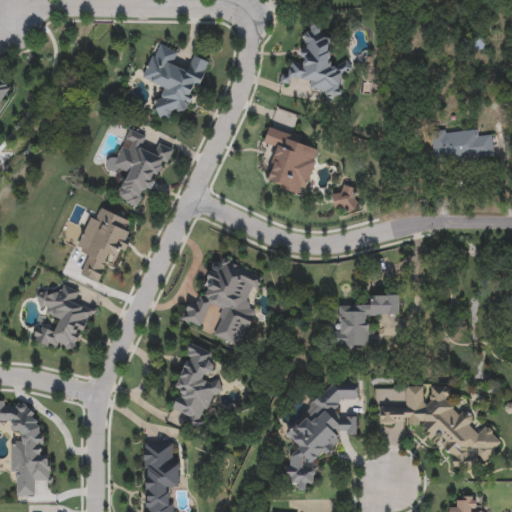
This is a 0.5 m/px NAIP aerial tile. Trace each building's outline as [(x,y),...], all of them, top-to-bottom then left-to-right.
[(338,97),(309,91),(310,82),(291,78),(290,85),(282,84),(287,61),(300,64),(308,27),(333,32),(327,62),(350,67),(348,75),(342,74),(338,97)] [(208,62),(188,113),(178,109),(173,121),(154,114),(165,89),(142,80),(157,44),(177,52),(172,66),(187,72),(193,56),(208,62)] [(0,82),(9,88),(0,103),(0,82)] [(494,156),(434,163),(431,136),(490,129),(494,156)] [(172,149),(154,192),(145,189),(137,207),(116,198),(126,174),(105,166),(109,157),(117,160),(129,130),(146,137),(142,146),(156,152),(159,144),(172,149)] [(267,184),(276,148),(263,145),(267,130),(319,144),(305,195),(267,184)] [(98,282),(80,274),(88,253),(77,249),(90,217),(96,219),(101,209),(130,221),(125,232),(132,235),(122,258),(110,253),(98,282)] [(261,279),(248,306),(257,311),(238,348),(212,335),(224,312),(210,305),(199,328),(181,319),(190,302),(196,305),(219,258),(261,279)] [(92,310),(73,355),(33,338),(38,326),(54,333),(60,318),(34,307),(41,291),(58,298),(63,285),(79,292),(74,303),(92,310)] [(398,315),(369,315),(369,347),(330,347),(330,331),(339,331),(339,306),(370,306),(369,296),(398,296),(398,315)] [(215,353),(207,379),(217,383),(202,430),(187,425),(189,416),(174,411),(180,390),(176,389),(190,345),(215,353)] [(358,383),(357,400),(338,399),(337,413),(341,417),(357,418),(356,435),(340,434),(339,444),(311,466),(314,470),(313,484),(305,490),(296,490),(287,477),(288,457),(298,449),(286,434),(307,418),(308,403),(336,381),(358,383)] [(379,424),(380,407),(405,407),(406,387),(423,387),(423,395),(430,387),(449,388),(450,390),(450,400),(456,413),(473,413),(473,429),(493,429),(502,449),(469,467),(455,467),(442,442),(442,438),(437,438),(430,441),(422,424),(379,424)] [(16,496),(16,474),(10,474),(10,443),(21,443),(21,433),(12,433),(12,422),(0,422),(0,403),(37,403),(38,456),(49,456),(49,481),(36,481),(36,496),(16,496)] [(143,511),(144,443),(172,443),(171,464),(179,464),(179,488),(171,488),(171,511),(143,511)] [(448,511),(449,507),(457,508),(458,497),(478,498),(477,511),(448,511)]
